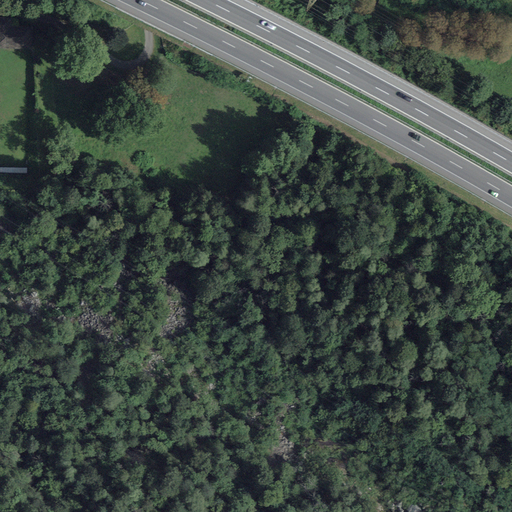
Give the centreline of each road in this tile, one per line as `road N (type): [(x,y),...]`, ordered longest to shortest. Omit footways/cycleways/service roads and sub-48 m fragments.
road 1 (motorway): [(133,0),(511,200)]
road 2 (motorway): [(511,165),(201,0)]
